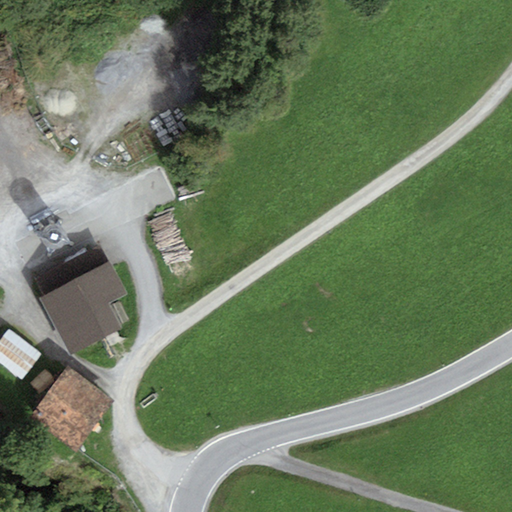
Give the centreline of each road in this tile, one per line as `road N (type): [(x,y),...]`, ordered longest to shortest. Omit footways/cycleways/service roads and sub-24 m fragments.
road 1 (track): [(511,77),(444,142),(188,317),(141,366),(130,421),(188,504)]
road 2 (tertiary): [(187,511),(198,479),(234,449),(418,392),(511,345)]
road 3 (track): [(0,264),(118,228),(146,282),(141,366)]
